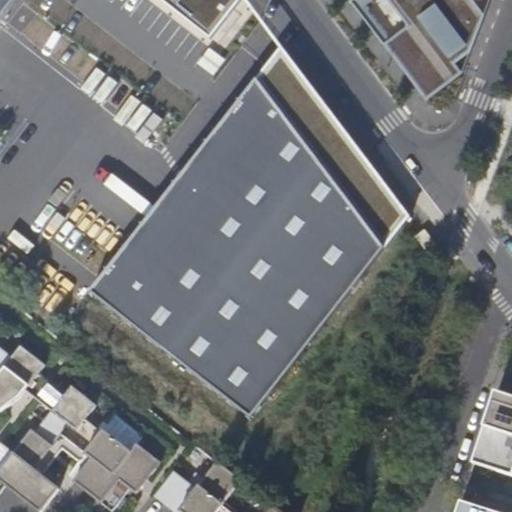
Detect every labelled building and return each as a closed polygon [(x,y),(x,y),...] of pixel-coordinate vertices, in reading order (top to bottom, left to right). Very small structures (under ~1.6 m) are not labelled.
[(165,0),(210,34),(235,0),(165,0)] [(349,0),(348,1),(426,100),(463,72),(456,62),(470,52),(484,15),(472,0),(349,0)] [(290,46),(259,68),(94,294),(259,414),(407,213),(290,46)] [(404,329),(396,322),(388,333),(396,340),(404,329)] [(0,411),(22,394),(45,364),(21,346),(12,357),(0,348),(0,411)] [(91,456),(73,479),(110,508),(128,486),(135,492),(160,461),(136,442),(130,450),(103,428),(101,430),(85,417),(95,404),(72,385),(35,431),(31,428),(13,451),(1,441),(0,441),(0,478),(40,510),(59,486),(41,472),(62,446),(78,459),(84,451),(91,456)] [(511,398),(496,393),(473,463),(511,475),(511,398)] [(265,511),(249,511),(228,495),(241,480),(217,461),(195,488),(172,470),(154,493),(176,511),(282,511),(272,504),(265,511)] [(493,511),(461,501),(457,511),(493,511)]
